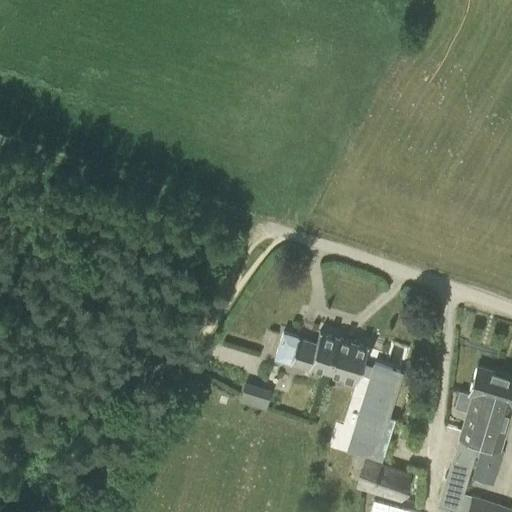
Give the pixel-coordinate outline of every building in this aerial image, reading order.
[(283,332),(275,357),(290,361),(290,362),(291,362),(291,361),(308,367),(309,368),(310,365),(333,373),(343,338),(321,331),(320,330),(316,342),(299,337),(298,336),(283,332)] [(343,338),(333,373),(356,380),(357,381),(359,373),(370,376),(352,435),(377,443),(373,454),(369,453),(367,460),(381,465),(395,417),(386,414),(399,370),(374,362),(373,365),(363,362),(368,345),(367,345),(343,338)] [(470,395),(448,470),(468,476),(477,443),(501,372),(477,365),(469,395),(470,395)] [(511,375),(501,372),(477,443),(481,444),(471,477),(493,483),(511,410),(511,375)] [(239,400),(268,406),(271,393),(242,387),(239,400)] [(365,460),(358,482),(401,496),(408,473),(381,465),(367,460),(365,460)] [(463,491),(444,485),(438,503),(458,509),(463,491)] [(472,494),(466,511),(485,511),(489,500),(472,494)] [(370,511),(421,511),(422,510),(374,496),(370,511)] [(510,511),(511,507),(499,503),(495,511),(510,511)]
